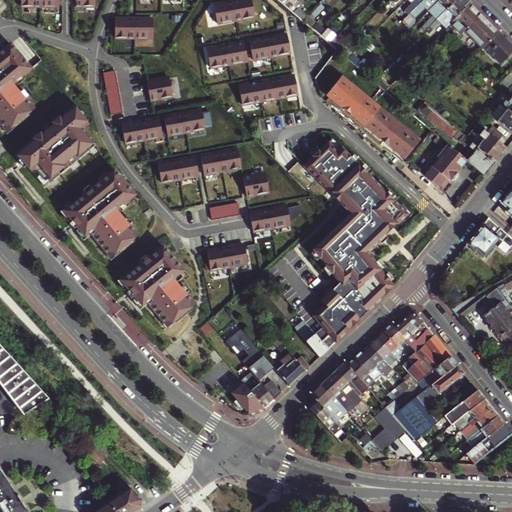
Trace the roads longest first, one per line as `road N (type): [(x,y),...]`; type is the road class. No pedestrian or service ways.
road 1 (primary): [(245,443),(143,366),(0,207)]
road 2 (primary): [(0,248),(149,409),(225,460)]
road 3 (primary): [(225,460),(313,488),(476,493)]
road 4 (primary): [(476,493),(341,476),(245,443)]
road 5 (tertiary): [(245,443),(411,283)]
road 6 (residential): [(511,411),(411,283)]
road 7 (tertiary): [(411,283),(511,161)]
